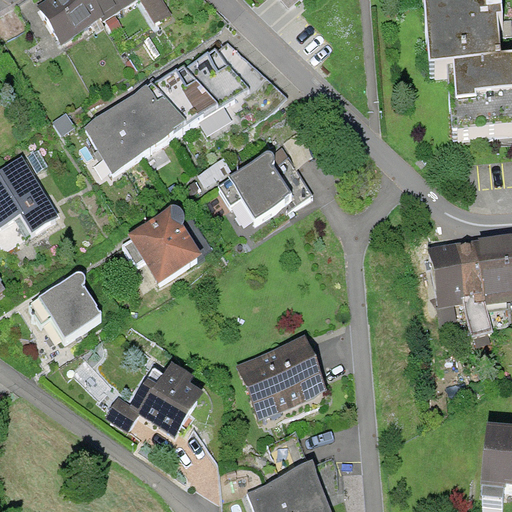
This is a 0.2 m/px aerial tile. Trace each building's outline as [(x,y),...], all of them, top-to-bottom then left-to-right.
[(101,17),(106,14),(96,0),(43,0),(38,4),(64,42),(101,17)] [(96,0),(106,14),(101,17),(104,22),(138,0),(139,0),(155,24),(171,13),(162,0),(96,0)] [(277,0),(292,17),(311,0),(277,0)] [(495,1),(424,7),(430,82),(449,81),(501,76),(495,1)] [(86,132),(116,179),(261,84),(230,38),(86,132)] [(511,75),(501,76),(449,81),(453,144),(511,139),(511,75)] [(28,239),(57,221),(19,160),(0,171),(0,231),(17,221),(28,239)] [(270,167),(265,168),(224,194),(239,217),(247,212),(259,230),(292,209),(272,178),(276,176),(276,172),(274,167),(270,167)] [(172,213),(130,239),(135,247),(126,253),(137,271),(147,265),(160,287),(202,261),(184,232),(185,229),(186,225),(185,221),(184,217),(181,214),(178,213),(174,212),(172,213)] [(488,314),(511,310),(511,250),(483,254),(482,251),(475,252),(488,314)] [(475,252),(456,254),(465,313),(473,346),(494,340),(488,314),(475,252)] [(439,316),(465,313),(456,254),(429,258),(439,316)] [(78,280),(29,312),(43,332),(53,325),(67,344),(102,321),(98,315),(99,314),(86,294),(84,295),(82,293),(85,291),(86,288),(86,286),(85,282),(83,280),(80,280),(78,280)] [(264,420),(331,392),(308,335),(240,363),(264,420)] [(204,393),(188,383),(193,375),(172,362),(165,373),(155,368),(131,405),(121,398),(109,418),(127,430),(138,413),(175,437),(204,393)] [(511,504),(511,444),(484,441),(477,501),(511,504)] [(329,511),(328,509),(347,501),(333,468),(315,476),(310,466),(241,497),(247,511),(329,511)]
